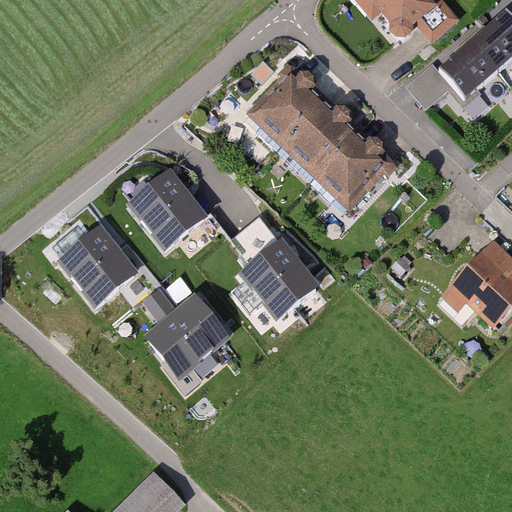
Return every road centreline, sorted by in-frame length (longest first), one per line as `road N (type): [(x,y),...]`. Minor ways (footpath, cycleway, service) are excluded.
road 1 (residential): [(285,12),(0,248)]
road 2 (residential): [(285,12),(511,229)]
